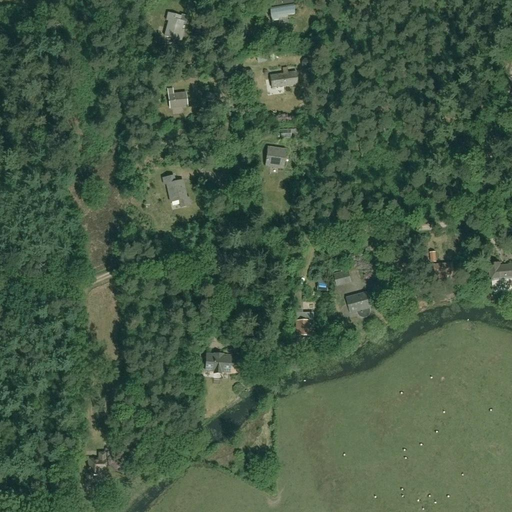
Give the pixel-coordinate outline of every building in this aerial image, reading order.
[(269,5),(271,21),(278,20),(277,17),(294,15),(292,1),(269,5)] [(166,21),(167,22),(168,22),(165,37),(182,41),(184,32),(181,31),(183,22),(186,22),(187,17),(167,13),(166,21)] [(282,75),(270,76),(271,88),(298,84),(296,72),(287,74),(287,69),(281,69),(282,75)] [(281,98),(304,93),(302,83),(279,88),(281,98)] [(174,95),(173,90),(168,90),(169,109),(188,107),(187,94),(174,95)] [(219,95),(205,93),(204,102),(218,103),(219,95)] [(266,167),(283,169),(286,151),(268,148),(266,167)] [(163,179),(165,185),(167,185),(171,202),(179,201),(181,208),(191,206),(189,198),(187,199),(183,180),(175,182),(174,176),(163,179)] [(453,264),(431,266),(432,278),(438,277),(438,279),(448,279),(448,276),(454,276),(453,264)] [(511,265),(499,267),(499,264),(490,265),(492,281),(492,288),(511,286),(511,265)] [(348,271),(334,275),(336,286),(351,283),(348,271)] [(318,284),(317,291),(327,292),(328,285),(318,284)] [(374,292),(347,299),(352,314),(358,313),(359,315),(361,317),(363,318),(366,318),(368,316),(370,314),(371,312),(371,309),(378,307),(374,292)] [(294,310),(295,337),(309,336),(308,328),(313,328),(312,314),(300,314),(299,310),(294,310)] [(243,338),(242,351),(254,352),(255,339),(243,338)] [(230,358),(207,356),(206,370),(214,371),(214,373),(221,374),(221,371),(229,372),(230,358)] [(106,460),(105,460),(105,453),(99,453),(99,460),(89,460),(89,475),(98,475),(98,472),(106,472),(106,460)] [(123,466),(121,467),(120,469),(120,471),(121,474),(124,474),(128,472),(128,469),(126,466),(123,466)]
